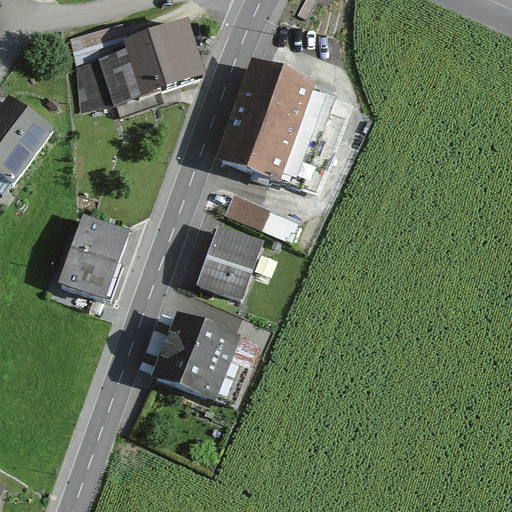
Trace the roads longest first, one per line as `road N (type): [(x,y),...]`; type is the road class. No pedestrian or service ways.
road 1 (tertiary): [(72,511),(261,0)]
road 2 (residential): [(0,68),(50,22),(126,0)]
